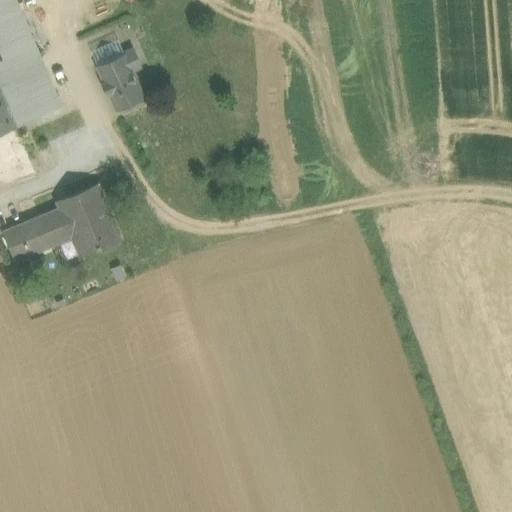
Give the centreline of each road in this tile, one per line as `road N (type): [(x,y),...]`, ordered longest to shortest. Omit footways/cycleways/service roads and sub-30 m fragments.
road 1 (track): [(0,199),(50,178),(108,168),(204,226),(467,185),(511,199)]
road 2 (track): [(46,0),(108,168)]
